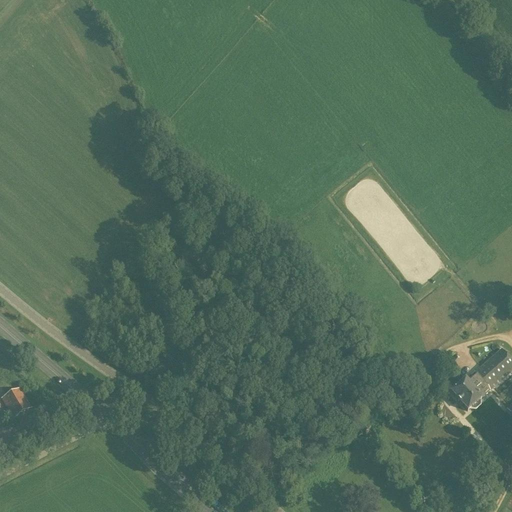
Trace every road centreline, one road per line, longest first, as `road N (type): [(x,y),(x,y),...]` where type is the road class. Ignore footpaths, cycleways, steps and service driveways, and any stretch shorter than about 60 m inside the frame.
road 1 (unclassified): [(283,511),(195,433),(103,379),(0,296)]
road 2 (primary): [(219,511),(0,323)]
road 3 (unknown): [(511,349),(483,339),(330,397)]
road 4 (unknown): [(157,407),(330,397)]
